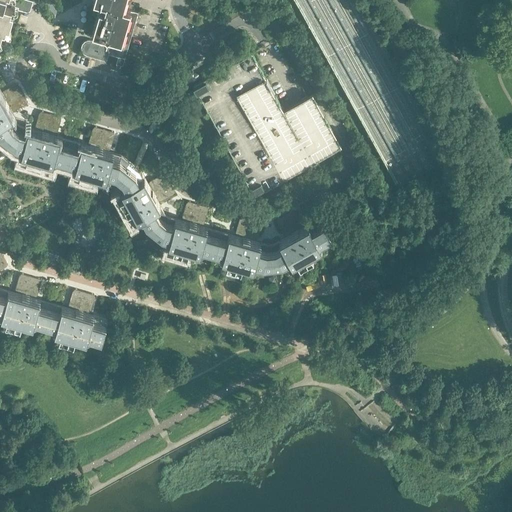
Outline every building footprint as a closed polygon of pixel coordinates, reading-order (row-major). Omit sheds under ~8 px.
[(5,31),(6,26),(9,27),(15,6),(19,7),(20,0),(93,0),(106,4),(104,10),(99,9),(92,32),(99,34),(99,38),(102,38),(104,36),(105,36),(104,39),(100,42),(91,39),(88,39),(85,41),(82,43),(82,44),(82,45),(81,47),(81,48),(81,49),(82,50),(82,51),(83,53),(84,54),(85,54),(86,55),(87,55),(107,61),(109,53),(118,56),(116,63),(117,64),(116,66),(120,67),(121,65),(123,65),(124,61),(126,61),(127,58),(125,58),(138,12),(123,8),(125,0),(0,0),(0,138),(5,143),(13,149),(21,152),(20,157),(52,166),(53,161),(66,165),(73,140),(55,135),(36,129),(21,125),(17,122),(11,110),(1,93),(0,90),(0,38),(3,30),(5,31)] [(341,146),(312,93),(297,102),(283,109),(270,85),(266,78),(252,52),(194,84),(195,86),(193,87),(197,93),(198,92),(250,186),(248,187),(252,193),(253,192),(254,194),(341,146)] [(28,101),(18,83),(15,83),(3,90),(1,93),(11,110),(14,110),(26,104),(28,101)] [(57,132),(61,119),(61,116),(41,110),(39,113),(35,126),(36,129),(55,135),(57,132)] [(165,212),(158,200),(161,200),(173,194),(175,191),(165,173),(162,174),(150,180),(148,183),(141,169),(138,166),(122,154),(109,150),(111,147),(115,135),(114,131),(95,126),(92,128),(89,141),(89,144),(73,140),(66,165),(75,167),(73,172),(105,182),(107,176),(114,179),(118,181),(120,185),(122,188),(117,191),(133,220),(138,218),(142,225),(156,236),(160,239),(168,242),(167,247),(199,256),(200,251),(214,255),(221,230),(202,225),(205,222),(208,209),(208,206),(188,200),(186,203),(182,216),(183,219),(168,215),(165,212)] [(295,267),(318,254),(324,251),(321,246),(334,239),(321,216),(308,224),(304,226),(304,223),(297,211),(295,209),(277,219),(277,222),(284,234),(286,236),(273,243),(268,244),(256,240),(258,238),(262,225),(261,221),(242,216),(239,218),(236,231),(236,234),(221,230),(214,255),(222,257),(220,262),(252,272),(254,266),(261,269),(274,267),(285,266),(292,262),(295,267)] [(47,327),(54,302),(47,301),(35,297),(38,295),(41,282),(41,278),(21,273),(19,275),(15,288),(16,291),(6,289),(1,287),(0,286),(0,269),(6,266),(8,263),(0,248),(0,313),(1,314),(0,318),(0,319),(32,329),(33,323),(47,327)] [(102,340),(108,318),(93,314),(89,312),(91,310),(95,297),(94,294),(75,288),(72,291),(69,304),(69,307),(54,302),(47,327),(55,329),(53,335),(85,344),(87,339),(98,342),(97,347),(107,350),(109,342),(102,340)]
